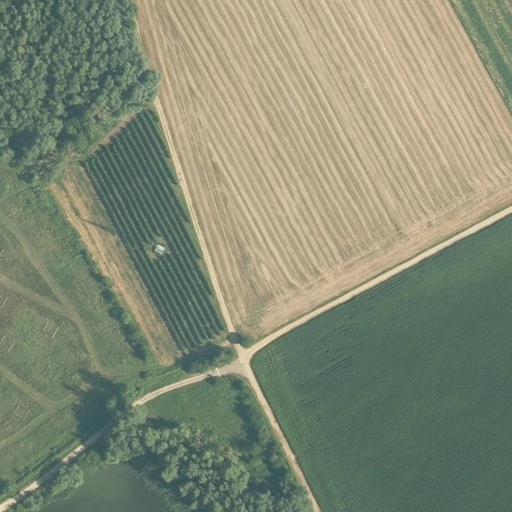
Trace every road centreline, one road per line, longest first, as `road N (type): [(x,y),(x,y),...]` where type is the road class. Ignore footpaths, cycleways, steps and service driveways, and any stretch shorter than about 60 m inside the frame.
road 1 (track): [(128,0),(232,335),(316,511)]
road 2 (track): [(241,355),(511,211)]
road 3 (track): [(245,365),(138,404),(0,508)]
